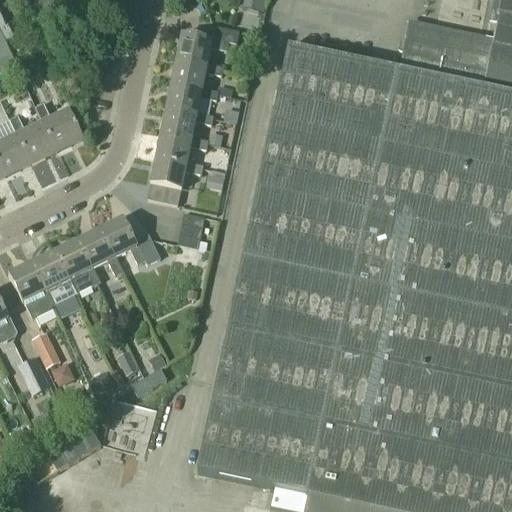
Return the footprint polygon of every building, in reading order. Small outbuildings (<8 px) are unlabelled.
[(511,511),(511,0),(493,0),(485,40),(409,24),(398,73),(287,50),(197,476),(307,499),(304,511),(511,511)] [(0,80),(17,73),(4,45),(14,41),(8,27),(5,29),(0,17),(0,80)] [(181,38),(175,65),(208,72),(209,67),(207,67),(211,51),(226,54),(228,46),(236,48),(238,35),(214,30),(211,45),(181,38)] [(223,70),(209,67),(208,72),(175,65),(170,90),(202,96),(203,92),(202,92),(206,76),(221,79),(223,70)] [(218,95),(203,92),(202,96),(170,90),(165,113),(197,120),(198,117),(197,117),(200,101),(216,104),(218,95)] [(219,90),(217,98),(229,100),(231,93),(219,90)] [(82,142),(67,110),(49,119),(43,106),(34,111),(40,123),(56,155),(82,142)] [(242,125),(244,114),(231,111),(228,122),(242,125)] [(165,113),(160,138),(192,145),(193,141),(192,141),(195,125),(211,129),(212,120),(198,117),(197,120),(165,113)] [(9,123),(15,135),(30,167),(56,155),(40,123),(23,131),(17,119),(9,123)] [(0,171),(4,180),(30,167),(15,135),(0,141),(0,171)] [(222,139),(209,136),(207,147),(220,150),(222,139)] [(160,138),(155,163),(187,169),(188,166),(187,166),(190,150),(206,153),(207,144),(193,141),(192,145),(160,138)] [(202,169),(188,166),(187,169),(155,163),(150,188),(181,194),(185,175),(200,178),(202,169)] [(224,182),(208,178),(205,191),(221,194),(224,182)] [(181,227),(202,231),(204,222),(183,218),(181,227)] [(122,222),(100,233),(114,262),(116,261),(131,254),(138,268),(145,265),(147,269),(160,262),(148,239),(134,246),(122,222)] [(199,242),(202,231),(181,227),(179,238),(199,242)] [(123,275),(116,261),(114,262),(100,233),(77,244),(91,274),(94,273),(108,266),(114,279),(123,275)] [(197,252),(199,242),(179,238),(177,248),(197,252)] [(100,286),(94,273),(91,274),(77,244),(54,256),(69,285),(71,284),(77,297),(100,286)] [(55,308),(77,297),(71,284),(69,285),(54,256),(33,266),(47,296),(49,295),(55,308)] [(24,306),(24,307),(32,324),(53,314),(51,310),(55,308),(49,295),(47,296),(33,266),(8,278),(22,307),(24,306)] [(198,294),(188,293),(187,301),(197,302),(198,294)] [(0,306),(0,347),(15,340),(16,336),(9,321),(7,322),(0,306)] [(60,365),(45,336),(31,343),(45,372),(60,365)] [(116,360),(126,379),(138,373),(129,354),(116,360)] [(159,356),(147,362),(154,375),(166,369),(159,356)] [(35,361),(17,369),(32,399),(50,390),(35,361)] [(160,373),(130,389),(137,400),(166,383),(160,373)] [(113,391),(105,374),(90,382),(98,399),(113,391)] [(23,434),(11,440),(17,452),(29,447),(23,434)] [(0,460),(9,457),(0,437),(0,460)]
